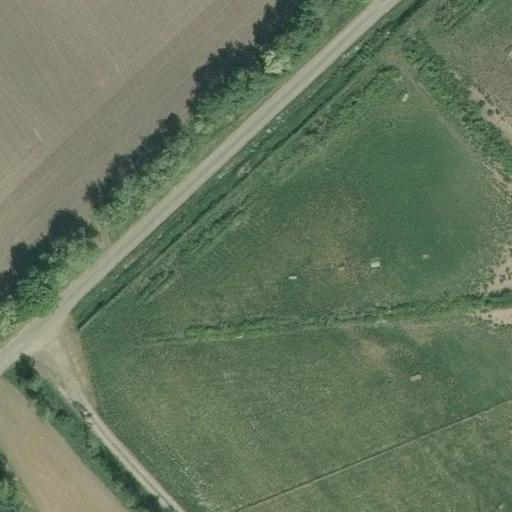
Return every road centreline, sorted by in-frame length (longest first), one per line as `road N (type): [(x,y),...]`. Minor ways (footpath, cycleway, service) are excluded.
road 1 (unclassified): [(0,366),(388,0)]
road 2 (track): [(41,326),(132,463),(177,511)]
